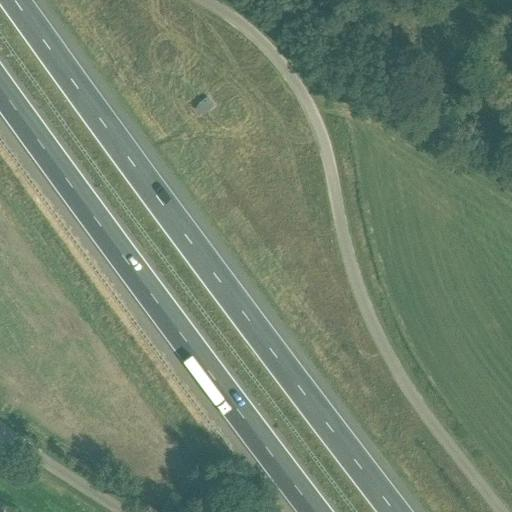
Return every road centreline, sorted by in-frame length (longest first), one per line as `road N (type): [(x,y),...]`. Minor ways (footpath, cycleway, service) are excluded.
road 1 (motorway): [(393,511),(17,0)]
road 2 (unclassified): [(497,511),(437,437),(372,330),(301,84),(257,35),(205,0)]
road 3 (motorway): [(0,88),(315,511)]
road 4 (unclassified): [(0,424),(139,511)]
